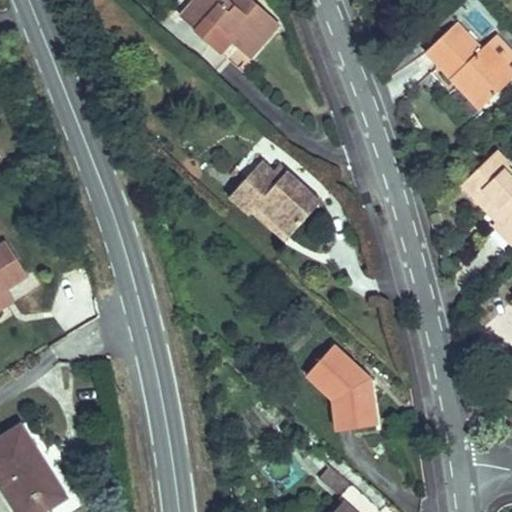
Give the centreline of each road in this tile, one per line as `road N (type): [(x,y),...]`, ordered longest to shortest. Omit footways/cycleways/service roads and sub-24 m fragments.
road 1 (secondary): [(28,0),(133,284),(178,511)]
road 2 (residential): [(449,466),(413,259),(316,0)]
